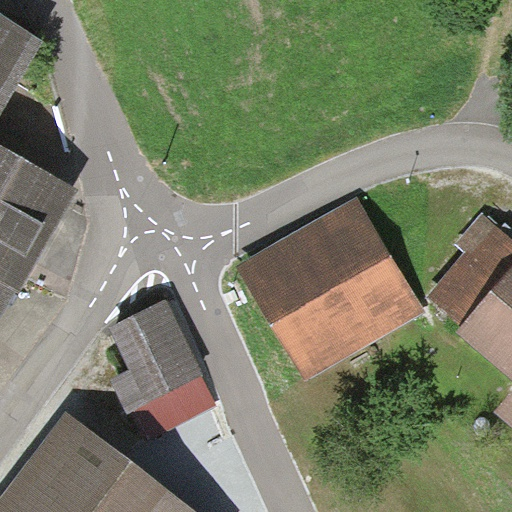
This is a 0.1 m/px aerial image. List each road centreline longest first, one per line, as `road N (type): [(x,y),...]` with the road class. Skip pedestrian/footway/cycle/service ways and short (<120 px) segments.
road 1 (residential): [(511,154),(484,145),(416,150),(344,170),(167,242)]
road 2 (residential): [(167,242),(296,511)]
road 3 (residential): [(42,0),(167,242)]
road 4 (residential): [(167,242),(93,305),(0,430)]
road 5 (track): [(484,145),(505,0)]
